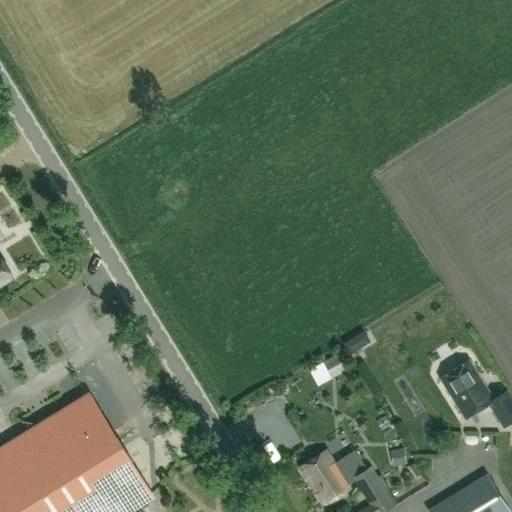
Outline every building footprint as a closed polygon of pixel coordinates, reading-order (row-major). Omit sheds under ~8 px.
[(0,283),(11,277),(0,258),(0,234),(1,233),(0,231),(0,283)] [(358,348),(351,337),(341,343),(348,354),(358,348)] [(324,361),(332,376),(348,368),(340,353),(324,361)] [(465,419),(487,405),(502,428),(511,421),(511,398),(507,390),(493,399),(468,360),(439,378),(465,419)] [(53,388),(65,384),(59,368),(47,373),(53,388)] [(132,511),(153,499),(88,394),(0,448),(0,511),(132,511)] [(402,449),(389,452),(393,466),(405,464),(402,449)] [(355,450),(334,464),(325,450),(299,467),(323,504),(349,488),(347,485),(353,482),(367,504),(355,511),(384,511),(394,506),(393,503),(396,500),(384,481),(381,483),(370,467),(368,469),(355,450)] [(430,511),(429,509),(428,510),(428,511),(509,511),(489,479),(434,511),(430,511)]
